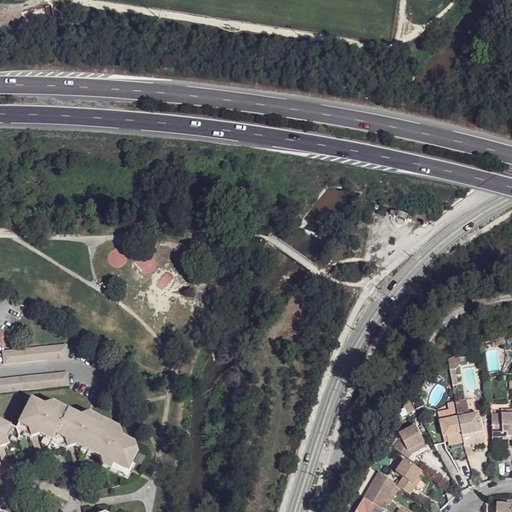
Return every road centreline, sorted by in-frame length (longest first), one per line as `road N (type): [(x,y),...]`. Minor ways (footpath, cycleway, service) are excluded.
road 1 (motorway): [(0,113),(325,144),(511,187)]
road 2 (motorway): [(511,153),(296,108),(0,84)]
road 3 (secondary): [(511,192),(442,237),(366,319),(339,365),(290,511)]
road 4 (secondary): [(307,511),(353,372),(380,325),(448,251),(511,210)]
